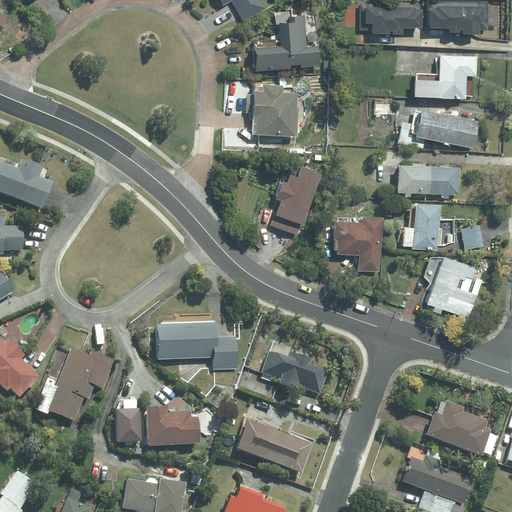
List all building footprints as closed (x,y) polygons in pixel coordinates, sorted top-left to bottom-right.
[(213,0),(218,7),(227,2),(239,22),(262,9),(257,0),(213,0)] [(485,24),(485,2),(420,2),(420,29),(440,29),(440,34),(451,34),(451,31),(454,31),(454,35),(471,35),(471,24),(485,24)] [(417,11),(417,5),(356,4),(355,31),(364,31),(364,35),(380,35),(380,32),(384,32),(383,35),(395,35),(395,29),(415,29),(415,11),(417,11)] [(314,67),(312,46),(302,47),(299,17),(285,18),(285,24),(271,25),(273,47),(245,49),(248,72),(283,69),(283,66),(294,65),(294,68),(314,67)] [(472,77),(473,57),(433,55),(431,82),(406,81),(405,98),(431,99),(460,100),(461,77),(472,77)] [(289,108),(290,93),(275,93),(276,86),(255,85),(255,92),(246,91),(246,95),(242,95),(242,114),(245,114),(245,119),(248,119),(247,136),(290,138),(291,108),(289,108)] [(469,149),(474,122),(413,110),(408,137),(469,149)] [(10,173),(0,169),(0,199),(35,212),(45,185),(39,183),(44,170),(26,164),(24,169),(13,165),(10,173)] [(454,196),(455,168),(390,166),(389,193),(398,194),(398,197),(404,198),(407,194),(437,195),(440,199),(444,199),(444,195),(454,196)] [(293,235),(313,174),(293,168),(289,178),(282,176),(279,184),(273,182),(267,199),(273,201),(268,217),(269,217),(266,227),(293,235)] [(433,250),(434,206),(407,205),(407,250),(433,250)] [(376,218),(354,218),(354,223),(331,223),(330,255),(352,256),(352,272),(374,272),(376,218)] [(475,225),(456,230),(461,251),(480,246),(475,225)] [(0,252),(18,253),(17,228),(0,228),(0,227),(0,252)] [(471,268),(438,258),(424,258),(418,277),(426,284),(420,304),(428,307),(427,311),(435,314),(436,310),(465,319),(479,278),(469,276),(471,268)] [(210,324),(151,327),(153,362),(208,359),(209,371),(235,370),(233,338),(211,339),(210,324)] [(0,394),(1,393),(10,402),(31,380),(13,363),(16,360),(0,344),(0,394)] [(85,359),(67,352),(53,389),(41,385),(30,413),(42,417),(43,414),(69,424),(79,400),(85,402),(91,388),(100,391),(112,362),(87,353),(85,359)] [(282,362),(264,355),(257,375),(274,381),(271,388),(288,394),(290,388),(316,397),(324,376),(303,368),(305,362),(285,354),(282,362)] [(426,416),(419,439),(478,459),(479,455),(487,458),(494,438),(486,435),(487,432),(481,430),(484,423),(457,414),(458,411),(440,405),(435,419),(426,416)] [(160,411),(138,412),(140,450),(193,447),(192,420),(183,421),(183,415),(160,416),(160,411)] [(305,448),(239,424),(228,453),(295,477),(305,448)] [(511,432),(510,432),(500,464),(511,467),(511,432)] [(436,469),(438,463),(421,457),(418,464),(406,459),(397,484),(420,493),(414,510),(421,511),(460,511),(461,510),(451,506),(452,503),(460,506),(469,481),(436,469)] [(0,511),(15,511),(30,489),(9,475),(0,488),(0,511)] [(175,511),(178,485),(158,483),(158,478),(144,477),(143,480),(124,478),(124,483),(119,482),(117,511),(120,511),(175,511)] [(254,498),(229,491),(226,502),(220,500),(216,511),(278,511),(280,506),(259,500),(260,498),(254,496),(254,498)] [(53,511),(82,511),(83,511),(72,508),(76,495),(67,492),(62,504),(57,503),(53,511)]
